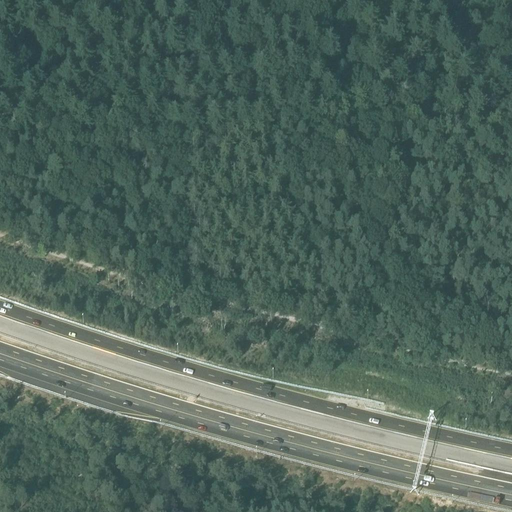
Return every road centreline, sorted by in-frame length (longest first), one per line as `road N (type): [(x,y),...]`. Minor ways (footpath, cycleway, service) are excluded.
road 1 (motorway): [(511,462),(215,388),(0,319)]
road 2 (motorway): [(0,352),(250,431),(511,493)]
road 3 (track): [(0,142),(511,122)]
